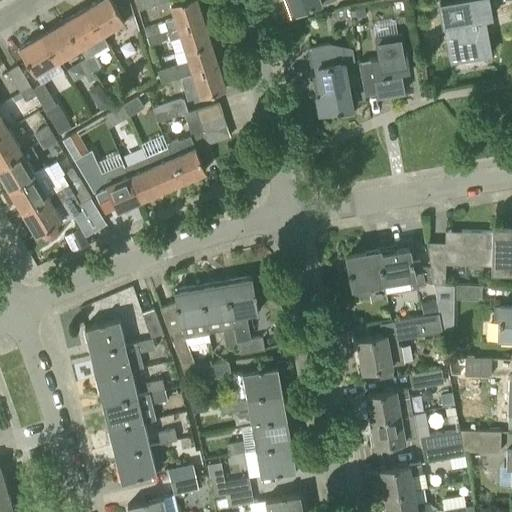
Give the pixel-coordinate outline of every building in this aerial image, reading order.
[(97,0),(85,8),(102,35),(125,21),(124,20),(134,14),(129,0),(97,0)] [(146,0),(133,0),(137,10),(148,6),(146,0)] [(174,18),(164,21),(167,30),(203,19),(196,0),(180,0),(169,4),(174,18)] [(286,0),(291,13),(322,2),(327,0),(286,0)] [(490,54),(484,19),(492,18),(489,0),(454,0),(437,3),(441,27),(448,25),(454,61),(490,54)] [(365,6),(356,8),(358,17),(367,15),(365,6)] [(85,8),(63,21),(80,48),(85,57),(93,70),(101,66),(93,53),(108,45),(102,35),(85,8)] [(203,19),(167,30),(170,39),(180,36),(185,49),(210,41),(203,19)] [(63,21),(42,34),(58,61),(80,48),(63,21)] [(144,28),(146,36),(160,32),(157,24),(144,28)] [(149,45),(164,41),(161,32),(160,32),(146,36),(149,45)] [(375,38),(379,56),(369,58),(376,97),(405,92),(401,71),(410,69),(407,52),(403,32),(375,38)] [(34,75),(58,61),(42,34),(18,48),(34,75)] [(218,64),(210,41),(185,49),(188,60),(157,70),(161,82),(180,76),(193,72),(218,64)] [(341,45),(329,43),(306,47),(318,112),(336,109),(337,116),(353,113),(344,62),(341,45)] [(85,75),(93,70),(85,57),(77,62),(85,75)] [(218,64),(193,72),(180,76),(188,100),(225,88),(218,64)] [(6,71),(19,93),(30,87),(16,65),(6,71)] [(55,104),(43,83),(32,90),(35,95),(44,111),(55,104)] [(25,102),(35,95),(32,90),(30,87),(19,93),(25,102)] [(364,90),(354,91),(356,102),(365,100),(364,90)] [(123,103),(129,116),(144,107),(137,95),(123,103)] [(158,122),(184,113),(188,112),(184,99),(180,97),(153,106),(153,108),(157,120),(158,122)] [(102,115),(108,128),(129,116),(123,103),(102,115)] [(196,110),(199,120),(222,113),(218,103),(196,110)] [(157,120),(153,108),(146,111),(145,116),(150,123),(157,120)] [(184,113),(190,135),(178,140),(177,138),(166,143),(168,146),(172,155),(183,180),(205,171),(202,162),(213,158),(208,143),(203,131),(199,120),(196,110),(188,112),(184,113)] [(0,133),(9,128),(0,112),(0,133)] [(222,113),(199,120),(203,131),(225,124),(222,113)] [(203,131),(208,143),(229,136),(225,124),(203,131)] [(48,125),(34,133),(38,140),(52,132),(48,125)] [(0,133),(0,163),(22,150),(9,128),(0,133)] [(57,140),(52,132),(38,140),(43,149),(57,140)] [(35,172),(29,162),(38,157),(31,145),(22,150),(0,163),(0,174),(8,189),(35,172)] [(172,155),(168,146),(147,156),(150,164),(161,190),(183,180),(172,155)] [(139,199),(125,166),(124,165),(103,175),(91,148),(74,158),(94,191),(106,186),(116,209),(139,199)] [(147,156),(125,166),(139,199),(161,190),(150,164),(147,156)] [(67,183),(77,176),(72,168),(62,174),(67,183)] [(8,189),(22,211),(49,194),(35,172),(8,189)] [(74,195),(80,204),(91,198),(77,176),(67,183),(49,194),(22,211),(35,234),(63,218),(56,206),(74,195)] [(91,242),(83,225),(66,233),(74,250),(91,242)] [(511,226),(491,226),(491,231),(460,230),(459,263),(490,263),(490,272),(511,272),(511,226)] [(433,283),(445,283),(446,242),(426,242),(433,283)] [(379,248),(378,249),(380,263),(379,263),(383,280),(410,275),(414,284),(423,280),(419,261),(413,262),(413,258),(411,258),(408,248),(379,253),(379,248)] [(369,283),(383,280),(379,263),(380,263),(378,249),(346,254),(350,270),(348,271),(349,275),(350,275),(352,286),(353,286),(355,296),(371,293),(369,283)] [(251,275),(226,279),(233,316),(235,327),(238,342),(240,353),(264,348),(262,336),(250,338),(246,314),(258,312),(251,275)] [(226,279),(200,284),(207,321),(233,316),(226,279)] [(436,298),(451,298),(451,284),(445,283),(433,283),(436,298)] [(159,306),(170,334),(183,369),(196,365),(185,337),(209,333),(207,321),(200,284),(173,289),(175,300),(159,306)] [(451,298),(481,299),(482,285),(451,284),(451,298)] [(434,299),(420,302),(422,313),(436,310),(434,299)] [(511,305),(493,305),(493,321),(499,322),(498,342),(511,342),(511,305)] [(163,332),(154,309),(141,313),(150,338),(150,337),(152,336),(163,332)] [(425,332),(442,330),(438,312),(432,313),(398,319),(400,333),(424,329),(425,332)] [(92,352),(125,344),(120,318),(86,326),(92,352)] [(226,345),(238,342),(235,327),(223,329),(226,345)] [(363,370),(391,365),(404,362),(401,344),(399,345),(396,331),(358,339),(363,370)] [(125,344),(92,352),(98,377),(132,369),(143,366),(139,352),(155,348),(152,336),(150,337),(150,338),(125,344)] [(465,356),(464,375),(490,375),(491,357),(465,356)] [(231,374),(228,361),(203,366),(205,378),(231,374)] [(247,398),(283,391),(278,365),(243,371),(247,398)] [(409,374),(411,388),(444,383),(441,368),(409,374)] [(104,403),(138,395),(132,369),(98,377),(104,403)] [(162,378),(145,382),(148,392),(165,388),(162,378)] [(412,412),(409,397),(407,387),(395,389),(368,394),(372,419),(412,412)] [(167,399),(165,388),(148,392),(151,403),(167,399)] [(252,423),(287,416),(283,391),(247,398),(220,403),(221,413),(249,409),(252,423)] [(442,406),(454,404),(452,391),(440,393),(442,406)] [(110,429),(144,420),(138,395),(104,403),(110,429)] [(416,436),(415,426),(412,412),(372,419),(376,445),(404,439),(404,438),(416,436)] [(287,416),(252,423),(256,449),(292,442),(287,416)] [(116,454),(150,446),(144,420),(110,429),(116,454)] [(174,428),(158,432),(160,443),(177,439),(174,428)] [(460,429),(459,429),(420,436),(422,449),(440,445),(462,441),(460,429)] [(464,450),(500,451),(500,430),(460,429),(462,441),(464,450)] [(228,454),(245,450),(244,439),(226,442),(228,454)] [(440,445),(442,459),(465,455),(464,450),(462,441),(440,445)] [(292,442),(256,449),(261,475),(296,469),(292,442)] [(150,446),(116,454),(122,480),(156,472),(150,446)] [(385,494),(413,489),(425,486),(421,462),(409,465),(409,463),(381,469),(385,494)] [(192,463),(167,468),(170,481),(195,475),(192,463)] [(170,481),(173,493),(198,487),(195,475),(170,481)] [(224,481),(226,494),(251,489),(249,476),(224,481)] [(228,506),(249,502),(253,502),(253,501),(251,489),(226,494),(226,496),(228,506)] [(416,504),(413,489),(385,494),(388,511),(429,511),(430,511),(429,502),(416,504)] [(0,511),(14,511),(8,490),(0,492),(0,511)] [(266,499),(253,501),(253,502),(249,502),(250,511),(304,511),(301,493),(266,499)] [(130,511),(167,511),(163,496),(128,504),(130,511)]
